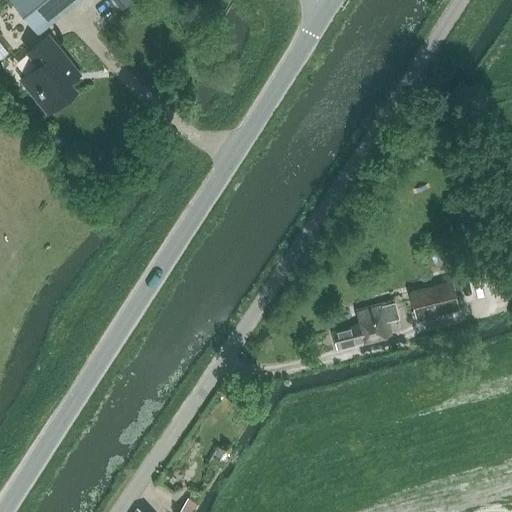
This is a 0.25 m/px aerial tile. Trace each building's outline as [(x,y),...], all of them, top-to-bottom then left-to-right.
[(13,0),(36,28),(70,0),(13,0)] [(44,65),(24,82),(37,97),(49,111),(66,97),(76,88),(68,78),(77,69),(62,51),(48,34),(31,49),(44,65)] [(390,283),(396,257),(363,250),(357,275),(390,283)] [(416,321),(459,310),(452,280),(409,291),(416,321)] [(360,327),(332,334),(335,350),(390,335),(386,322),(398,319),(394,303),(357,313),(360,327)] [(168,469),(160,480),(179,493),(187,482),(168,469)] [(178,511),(193,511),(198,504),(187,498),(178,511)]
